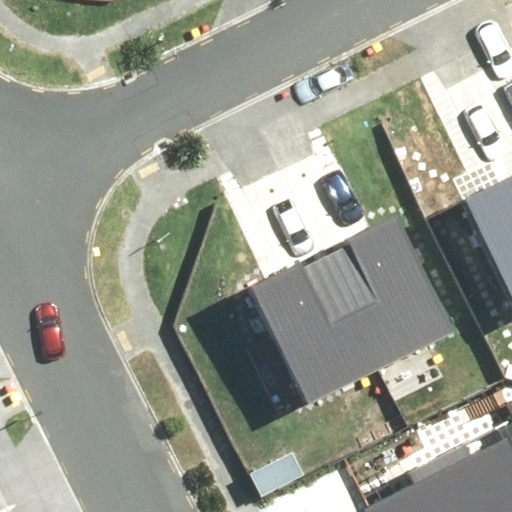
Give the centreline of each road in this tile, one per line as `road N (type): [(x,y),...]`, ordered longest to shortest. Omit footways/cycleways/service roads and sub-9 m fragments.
road 1 (residential): [(0,168),(327,0)]
road 2 (residential): [(0,208),(164,511)]
